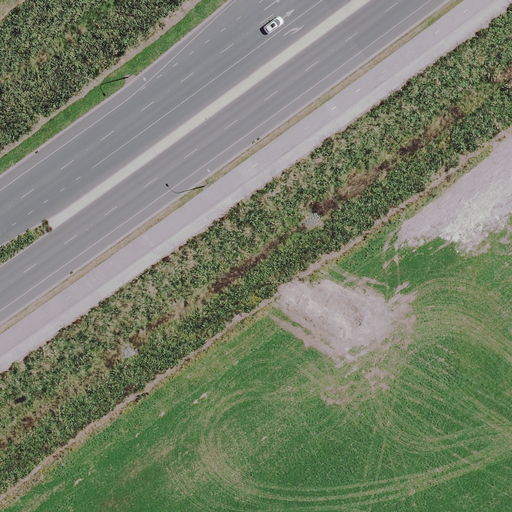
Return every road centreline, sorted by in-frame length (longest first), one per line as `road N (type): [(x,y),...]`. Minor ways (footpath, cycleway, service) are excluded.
road 1 (secondary): [(388,0),(0,282)]
road 2 (secondary): [(0,199),(276,0)]
